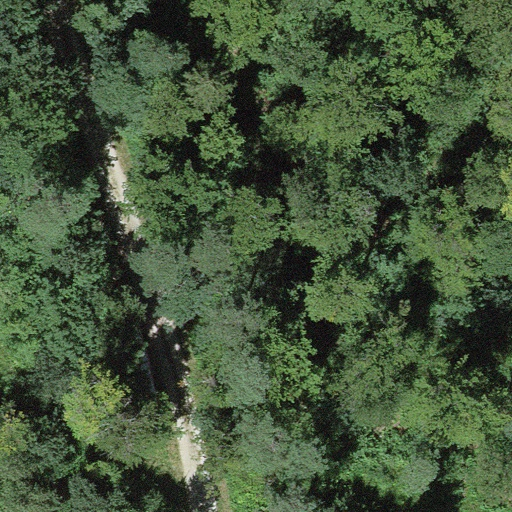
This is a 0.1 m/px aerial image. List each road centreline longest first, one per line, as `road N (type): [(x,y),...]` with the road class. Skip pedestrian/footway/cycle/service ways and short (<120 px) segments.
road 1 (track): [(196,511),(189,438),(43,0)]
road 2 (track): [(0,326),(189,438)]
